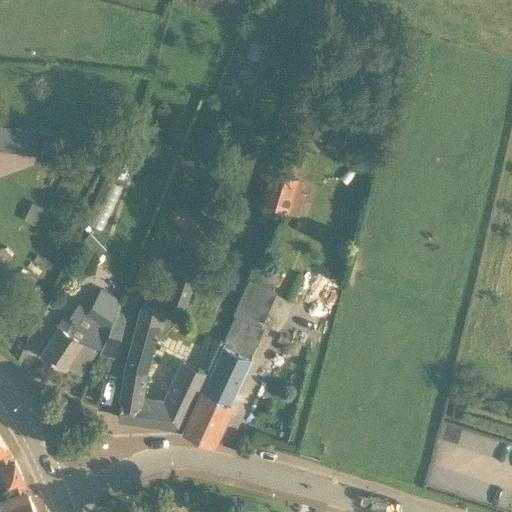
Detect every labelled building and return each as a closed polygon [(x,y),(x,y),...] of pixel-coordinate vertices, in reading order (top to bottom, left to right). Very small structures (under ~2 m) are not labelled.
[(240,135),(245,119),(230,115),(225,130),(240,135)] [(346,127),(332,123),(325,146),(338,150),(346,127)] [(325,141),(329,128),(315,124),(311,137),(325,141)] [(123,147),(111,173),(123,179),(135,153),(123,147)] [(260,202),(283,209),(283,211),(297,215),(303,195),(297,193),(301,181),(269,171),(260,202)] [(34,225),(43,208),(31,202),(23,219),(34,225)] [(273,209),(264,206),(261,215),(270,218),(273,209)] [(105,249),(90,234),(78,246),(93,261),(105,249)] [(0,268),(11,258),(2,248),(0,249),(0,268)] [(118,417),(139,420),(142,400),(149,355),(158,324),(162,325),(165,312),(182,317),(202,258),(182,252),(170,248),(163,273),(172,276),(162,307),(142,302),(138,318),(128,357),(127,356),(118,416),(118,417)] [(222,346),(250,359),(263,327),(260,326),(275,291),(272,290),(279,274),(255,263),(249,278),(250,278),(234,314),(237,315),(222,346)] [(101,345),(115,309),(118,301),(103,290),(88,312),(77,305),(68,318),(65,316),(59,325),(56,323),(48,335),(51,337),(42,352),(64,366),(66,363),(80,372),(98,344),(101,345)] [(113,353),(125,313),(115,309),(101,345),(113,353)] [(279,334),(276,340),(293,347),(295,341),(279,334)] [(250,359),(222,346),(183,429),(212,442),(250,359)] [(142,400),(139,420),(179,427),(200,379),(178,370),(164,403),(142,400)] [(0,466),(0,467),(8,483),(22,477),(14,459),(0,436),(0,466)] [(0,511),(36,511),(22,478),(23,478),(22,477),(8,483),(9,484),(10,484),(16,498),(0,504),(0,511)]
